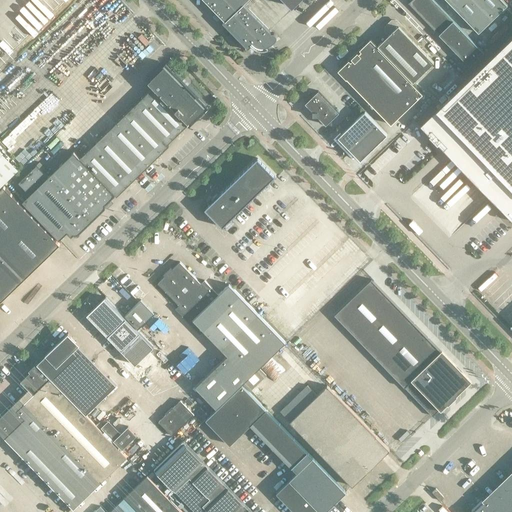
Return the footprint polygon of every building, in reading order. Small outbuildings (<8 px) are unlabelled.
[(271,32),(243,3),(246,0),(285,0),(292,7),(299,0),(204,0),(246,42),(244,44),(248,48),(250,46),(252,47),(253,48),(254,48),(254,49),(256,49),(257,50),(259,50),(261,50),(263,50),(264,50),(264,47),(266,47),(268,46),(270,45),(272,44),(274,43),(275,41),(277,40),(277,39),(277,38),(278,37),(277,36),(277,35),(276,34),(276,33),(275,33),(274,32),(273,32),(272,32),(271,32)] [(446,43),(461,29),(432,0),(411,0),(408,3),(446,43)] [(507,5),(502,0),(446,0),(478,33),(507,5)] [(61,20),(64,16),(53,6),(50,9),(61,20)] [(329,21),(340,9),(336,6),(325,17),(329,21)] [(377,45),(412,82),(433,62),(415,42),(416,41),(396,21),(392,21),(386,26),(386,31),(389,34),(377,45)] [(461,29),(446,43),(469,66),(484,52),(461,29)] [(511,35),(420,125),(490,197),(511,219),(511,35)] [(422,94),(370,40),(360,50),(361,51),(358,54),(357,53),(352,58),(353,59),(350,62),(349,61),(339,70),(391,124),(422,94)] [(135,105),(170,141),(189,124),(197,116),(198,117),(203,112),(202,111),(206,107),(165,65),(148,82),(153,87),(135,105)] [(339,112),(318,91),(305,103),(313,111),(313,116),(317,116),(326,125),(339,112)] [(170,141),(135,105),(99,139),(136,177),(169,145),(167,144),(170,141)] [(338,137),(349,149),(376,123),(365,111),(338,137)] [(349,149),(360,160),(387,134),(376,123),(349,149)] [(136,177),(99,139),(80,158),(74,151),(58,167),(101,212),(102,211),(102,210),(105,208),(105,204),(115,194),(116,196),(136,177)] [(0,186),(19,168),(0,148),(0,186)] [(53,168),(61,159),(50,148),(42,157),(53,168)] [(222,227),(275,176),(257,158),(218,196),(217,194),(216,194),(212,198),(213,200),(210,204),(205,209),(222,227)] [(101,212),(58,167),(48,176),(36,165),(18,182),(30,194),(22,201),(59,240),(66,233),(68,235),(69,234),(71,236),(74,234),(77,234),(78,234),(81,231),(80,231),(84,227),(85,228),(86,226),(90,222),(93,220),(93,219),(99,213),(101,212)] [(450,165),(412,203),(451,242),(458,235),(454,230),(449,235),(444,230),(449,225),(450,226),(458,217),(464,224),(476,212),(472,209),(485,196),(480,191),(469,203),(459,194),(469,184),(450,165)] [(4,186),(0,189),(0,301),(60,244),(4,186)] [(491,240),(488,247),(496,250),(499,243),(491,240)] [(216,409),(248,378),(253,384),(259,379),(254,372),(285,342),(229,284),(218,294),(204,280),(201,283),(180,262),(158,283),(185,312),(182,315),(189,323),(193,320),(227,355),(195,387),(216,409)] [(383,365),(420,330),(371,279),(334,315),(383,365)] [(121,351),(140,332),(105,297),(87,315),(121,351)] [(138,329),(154,313),(141,299),(125,315),(138,329)] [(262,316),(265,312),(257,304),(253,307),(262,316)] [(294,329),(301,337),(309,329),(302,322),(294,329)] [(420,330),(383,365),(432,416),(469,380),(420,330)] [(109,377),(108,378),(77,347),(80,345),(68,333),(45,355),(46,356),(38,364),(37,363),(36,364),(86,415),(117,385),(109,377)] [(162,336),(155,344),(160,349),(168,341),(162,336)] [(143,350),(151,341),(148,338),(140,347),(143,350)] [(86,415),(36,364),(36,363),(19,379),(29,389),(12,405),(0,416),(0,432),(5,438),(74,509),(101,482),(127,457),(86,415)] [(327,384),(335,391),(341,384),(333,377),(327,384)] [(290,465),(306,450),(266,409),(242,384),(206,420),(230,445),(250,425),(290,465)] [(299,393),(371,468),(389,450),(327,385),(317,395),(307,385),(299,393)] [(371,468),(299,393),(280,411),(290,421),(352,486),(371,468)] [(158,421),(172,435),(194,414),(180,400),(158,421)] [(122,449),(136,435),(128,426),(121,433),(108,420),(101,427),(122,449)] [(154,469),(195,511),(217,511),(235,495),(183,441),(154,469)] [(201,441),(194,447),(201,455),(208,450),(201,441)] [(325,511),(346,492),(313,457),(276,492),(295,511),(325,511)] [(446,481),(450,485),(470,467),(466,462),(446,481)] [(469,511),(511,511),(511,470),(482,500),(480,498),(470,509),(471,510),(469,511)] [(182,511),(147,475),(118,503),(126,511),(182,511)] [(440,500),(444,497),(436,488),(432,492),(440,500)] [(252,511),(235,495),(217,511),(252,511)] [(126,511),(118,503),(109,511),(126,511)]
